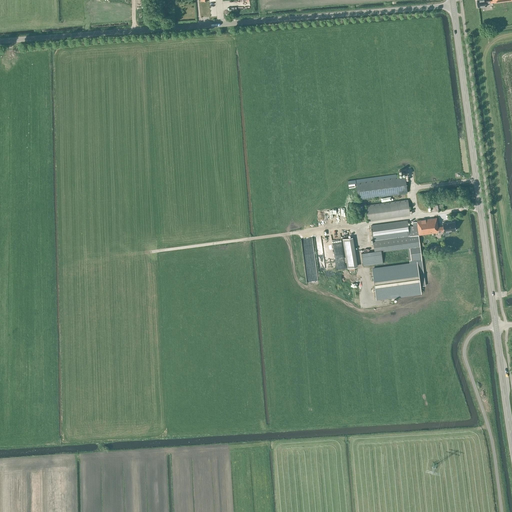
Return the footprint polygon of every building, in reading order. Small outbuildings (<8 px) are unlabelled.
[(359,200),(407,193),(404,176),(356,183),(359,200)] [(368,221),(410,215),(408,200),(366,206),(368,221)] [(407,221),(371,226),(374,251),(409,246),(411,261),(411,264),(374,270),(378,299),(422,293),(421,286),(425,286),(418,235),(419,235),(439,232),(442,232),(443,231),(443,226),(438,227),(437,218),(417,220),(417,225),(408,226),(407,221)] [(443,231),(442,232),(443,235),(449,235),(448,231),(455,230),(454,222),(442,223),(443,226),(443,231)] [(355,267),(350,237),(342,239),(347,268),(355,267)] [(321,251),(321,254),(316,254),(316,252),(315,256),(321,257),(316,258),(315,262),(315,265),(315,267),(312,266),(311,264),(311,268),(310,262),(308,271),(305,271),(307,283),(318,281),(318,279),(317,271),(317,268),(325,267),(322,246),(321,251)] [(383,262),(381,251),(361,253),(363,265),(383,262)]
